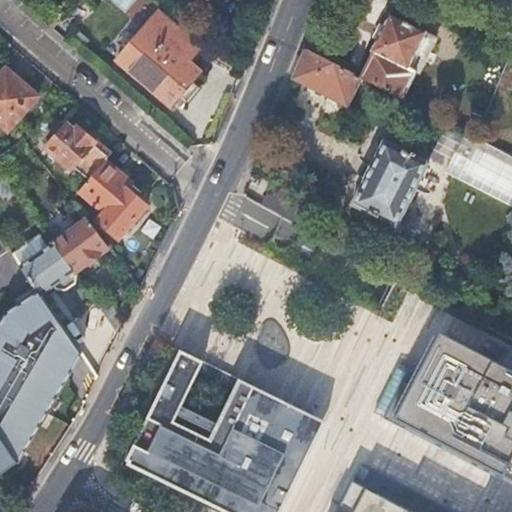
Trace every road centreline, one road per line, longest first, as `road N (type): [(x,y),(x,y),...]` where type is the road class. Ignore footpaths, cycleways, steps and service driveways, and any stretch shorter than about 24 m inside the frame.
road 1 (secondary): [(64,483),(214,196)]
road 2 (residential): [(214,196),(0,8)]
road 3 (secondary): [(214,196),(301,0)]
